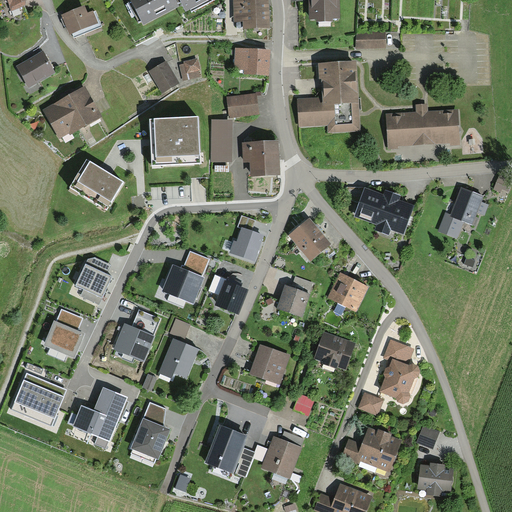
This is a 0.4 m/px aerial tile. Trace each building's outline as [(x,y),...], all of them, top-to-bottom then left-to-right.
[(6,0),(10,9),(31,0),(6,0)] [(129,0),(143,27),(180,8),(179,5),(180,5),(185,14),(214,0),(129,0)] [(269,0),(233,0),(235,22),(246,21),(246,31),(271,30),(269,0)] [(309,0),(310,22),(340,23),(340,0),(309,0)] [(85,8),(62,18),(71,39),(74,37),(75,39),(102,28),(96,12),(88,15),(85,8)] [(389,38),(359,39),(360,51),(389,50),(389,38)] [(271,51),(236,49),(235,71),(245,71),(244,77),(270,77),(271,51)] [(44,53),(16,69),(28,91),(56,75),(44,53)] [(187,63),(180,65),(184,81),(200,77),(199,73),(201,72),(198,59),(187,62),(187,63)] [(167,62),(150,73),(163,95),(180,85),(167,62)] [(357,62),(318,64),(320,81),(322,81),(323,97),(297,99),(299,128),(327,127),(328,135),(362,132),(357,62)] [(85,87),(43,110),(60,140),(70,134),(71,135),(103,118),(85,87)] [(257,94),(227,98),(230,119),(260,115),(257,94)] [(416,113),(385,114),(387,148),(460,145),(459,111),(429,112),(429,104),(416,105),(416,113)] [(199,119),(151,121),(152,165),(200,163),(199,119)] [(232,121),(211,121),(211,163),(231,163),(232,121)] [(279,142),(243,144),(244,164),(251,163),(251,177),(281,176),(279,142)] [(125,182),(87,160),(70,188),(108,210),(125,182)] [(511,182),(511,178),(500,175),(494,191),(500,193),(497,202),(505,204),(510,194),(508,193),(511,182)] [(359,203),(365,188),(346,187),(343,198),(359,203)] [(384,195),(365,188),(359,203),(354,216),(377,224),(375,230),(388,235),(390,229),(403,234),(414,206),(398,201),(400,196),(386,190),(384,195)] [(446,213),(439,233),(460,239),(465,224),(477,228),(486,198),(461,190),(453,215),(446,213)] [(242,227),(252,231),(256,220),(242,215),(238,227),(241,229),(242,227)] [(310,219),(290,236),(311,261),(331,244),(310,219)] [(234,241),(230,253),(255,262),(264,235),(252,231),(242,227),(241,229),(237,242),(234,241)] [(209,259),(191,252),(184,269),(202,276),(209,259)] [(9,257),(0,254),(0,284),(2,285),(9,257)] [(87,260),(76,285),(85,289),(81,297),(100,305),(112,277),(107,274),(112,265),(96,258),(87,260)] [(476,261),(467,258),(464,265),(473,269),(476,261)] [(173,265),(162,291),(193,305),(205,278),(202,276),(184,269),(173,265)] [(369,287),(340,273),(327,298),(357,314),(369,287)] [(247,290),(215,277),(210,292),(220,296),(216,307),(237,315),(247,290)] [(311,295),(285,285),(277,308),(303,318),(311,295)] [(132,327),(124,324),(113,351),(145,365),(163,320),(140,309),(132,327)] [(56,323),(54,322),(44,345),(74,358),(84,334),(78,332),(83,319),(62,310),(56,323)] [(190,325),(176,320),(171,332),(185,338),(190,325)] [(325,333),(316,359),(346,370),(356,344),(325,333)] [(174,340),(159,375),(173,381),(176,374),(187,379),(199,350),(174,340)] [(392,362),(379,392),(396,399),(398,403),(404,405),(409,403),(412,397),(410,393),(415,379),(419,378),(421,372),(419,367),(414,365),(409,365),(416,349),(391,340),(384,358),(392,362)] [(291,355),(261,345),(250,376),(280,386),(291,355)] [(68,390),(26,373),(11,411),(52,428),(68,390)] [(154,378),(146,375),(140,388),(149,391),(154,378)] [(81,405),(73,427),(110,442),(128,397),(102,387),(94,410),(81,405)] [(384,400),(365,393),(359,409),(377,416),(384,400)] [(314,401),(299,395),(294,411),(309,416),(314,401)] [(166,409),(150,403),(131,449),(133,450),(131,455),(155,463),(157,459),(158,460),(171,429),(164,427),(166,409)] [(248,436),(221,426),(206,464),(234,474),(248,436)] [(440,433),(424,426),(417,444),(434,450),(440,433)] [(348,439),(341,457),(358,464),(359,461),(390,473),(403,441),(369,427),(362,445),(348,439)] [(281,439),(275,437),(262,469),(292,480),(304,448),(301,447),(304,439),(284,432),(281,439)] [(431,467),(420,466),(418,488),(427,489),(427,494),(443,495),(444,491),(453,492),(455,469),(446,469),(446,465),(432,464),(431,467)] [(321,493),(314,510),(319,511),(366,511),(373,496),(341,483),(335,498),(321,493)]
